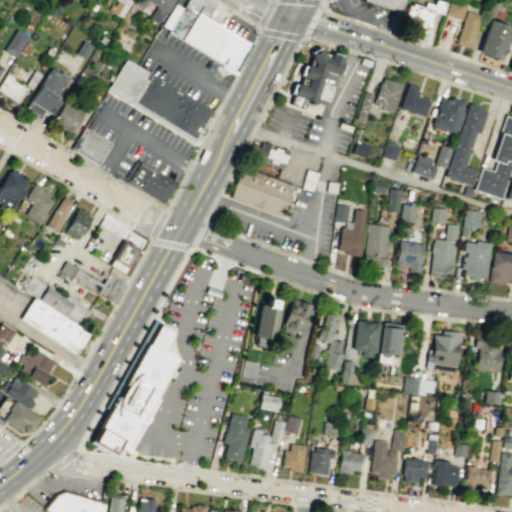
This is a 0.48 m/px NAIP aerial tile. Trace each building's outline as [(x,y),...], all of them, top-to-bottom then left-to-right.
[(114,0),(109,12),(121,17),(128,0),(114,0)] [(134,0),(133,3),(151,13),(148,18),(158,24),(172,0),(134,0)] [(232,72),(249,44),(205,17),(214,2),(210,0),(185,0),(166,32),(232,72)] [(361,0),(402,0),(398,12),(361,0)] [(433,11),(440,13),(443,2),(433,0),(431,9),(408,3),(403,22),(428,29),(433,11)] [(443,14),(447,0),(450,0),(464,5),(459,20),(443,14)] [(454,44),(465,11),(479,16),(467,48),(454,44)] [(477,52),(487,19),(508,26),(497,59),(477,52)] [(14,29),(27,37),(13,57),(1,50),(14,29)] [(23,43),(30,47),(25,55),(18,51),(23,43)] [(313,61),(311,66),(304,64),(300,75),(307,77),(304,85),(295,82),(291,93),(292,93),(289,103),(298,106),(301,97),(313,101),(324,69),(336,73),(342,57),(330,53),(328,58),(324,56),(319,47),(309,53),(313,61)] [(190,144),(210,110),(124,58),(103,92),(190,144)] [(38,116),(41,111),(49,115),(56,101),(54,100),(66,76),(46,66),(25,109),(38,116)] [(0,79),(4,73),(11,77),(9,80),(22,88),(12,105),(0,97),(0,79)] [(371,103),(380,78),(400,84),(391,110),(371,103)] [(417,87),(407,83),(398,108),(423,116),(428,100),(416,96),(418,92),(415,91),(417,87)] [(362,118),(355,115),(363,92),(370,94),(362,118)] [(429,125),(439,96),(461,103),(451,132),(429,125)] [(470,185),(475,169),(463,165),(474,132),(478,133),(485,112),(479,110),(480,107),(467,103),(443,176),(470,185)] [(81,113),(61,104),(52,124),(71,133),(81,113)] [(479,168),(472,190),(499,199),(511,160),(511,117),(504,115),(498,133),(499,134),(490,159),(495,161),(491,172),(479,168)] [(109,143),(96,165),(69,147),(82,126),(109,143)] [(349,153),(354,140),(368,145),(363,157),(349,153)] [(379,156),(384,142),(397,146),(392,161),(379,156)] [(418,151),(421,142),(434,147),(431,156),(418,151)] [(431,163),(438,143),(449,147),(442,167),(431,163)] [(267,146),(261,162),(281,170),(287,153),(267,146)] [(409,170),(415,154),(429,159),(427,165),(434,167),(430,178),(409,170)] [(136,160),(123,181),(161,204),(174,182),(136,160)] [(279,218),(227,199),(239,167),(291,187),(279,218)] [(0,203),(11,209),(26,179),(7,169),(0,181),(0,203)] [(300,187),(305,169),(315,172),(309,190),(300,187)] [(368,192),(369,180),(383,182),(382,193),(368,192)] [(324,192),(326,181),(335,182),(333,193),(324,192)] [(511,200),(503,197),(509,181),(511,181),(511,200)] [(38,223),(53,196),(31,185),(24,199),(29,202),(22,214),(38,223)] [(461,194),(464,186),(470,188),(468,196),(461,194)] [(386,188),(398,189),(395,212),(383,211),(386,188)] [(55,231),(71,202),(60,195),(44,225),(55,231)] [(397,220),(399,203),(414,205),(412,222),(397,220)] [(332,220),(334,204),(347,206),(345,222),(332,220)] [(427,222),(429,206),(443,208),(441,224),(427,222)] [(78,240),(89,215),(74,208),(63,233),(78,240)] [(335,250),(343,252),(342,254),(357,257),(364,211),(352,209),(349,230),(338,228),(335,250)] [(459,225),(461,209),(475,210),(473,227),(459,225)] [(361,260),(366,223),(386,226),(381,263),(361,260)] [(427,275),(431,239),(443,240),(445,224),(455,225),(449,274),(443,273),(443,277),(427,275)] [(511,243),(503,242),(505,225),(511,225),(511,243)] [(137,249),(125,269),(123,268),(121,272),(108,265),(112,258),(110,257),(121,239),(126,242),(127,241),(133,245),(132,246),(137,249)] [(393,267),(397,241),(421,245),(417,271),(393,267)] [(459,276),(463,241),(474,243),(474,241),(488,242),(484,278),(477,277),(476,281),(468,280),(468,277),(459,276)] [(486,282),(490,252),(511,254),(511,272),(511,282),(503,281),(503,284),(486,282)] [(111,303),(123,283),(101,270),(98,275),(103,278),(100,284),(62,261),(57,270),(111,303)] [(20,290),(29,275),(61,295),(62,293),(75,301),(74,302),(87,311),(79,324),(64,315),(63,316),(20,290)] [(74,354),(87,333),(30,297),(17,318),(74,354)] [(280,325),(289,298),(308,304),(298,332),(280,325)] [(252,336),(258,304),(276,308),(270,340),(252,336)] [(335,370),(341,353),(337,352),(340,342),(329,339),(337,316),(323,312),(314,339),(328,344),(321,366),(335,370)] [(376,323),(354,320),(350,350),(359,351),(358,356),(371,358),(376,323)] [(87,441),(111,454),(113,455),(116,448),(128,455),(159,398),(156,396),(178,356),(165,348),(175,331),(154,321),(106,409),(87,441)] [(0,342),(2,345),(12,331),(0,322),(0,342)] [(400,324),(379,322),(375,362),(387,363),(388,354),(397,355),(400,324)] [(431,334),(426,363),(453,367),(459,332),(440,330),(439,335),(431,334)] [(496,371),(499,339),(473,336),(472,348),(476,349),(474,369),(496,371)] [(16,374),(41,384),(52,359),(32,351),(30,357),(19,353),(15,362),(20,364),(16,374)] [(253,378),(239,376),(242,360),(256,363),(253,378)] [(338,383),(341,360),(350,361),(347,385),(338,383)] [(399,393),(401,376),(424,379),(422,396),(399,393)] [(4,381),(0,386),(0,391),(26,407),(35,391),(11,377),(8,383),(4,381)] [(481,403),(482,390),(497,392),(495,405),(481,403)] [(256,408),(259,394),(276,397),(273,411),(256,408)] [(361,407),(363,397),(372,399),(371,408),(361,407)] [(0,418),(0,419),(23,435),(35,417),(12,401),(0,418)] [(237,462),(221,457),(225,443),(220,442),(229,412),(245,417),(242,427),(247,428),(237,462)] [(282,430),(286,415),(299,418),(295,433),(282,430)] [(266,441),(272,419),(282,422),(276,444),(266,441)] [(321,435),(323,421),(336,423),(335,436),(321,435)] [(357,441),(359,428),(370,429),(369,443),(357,441)] [(388,449),(390,428),(402,430),(399,451),(388,449)] [(265,443),(269,444),(263,469),(246,464),(250,447),(245,446),(249,432),(266,437),(265,443)] [(500,447),(501,436),(511,438),(510,449),(500,447)] [(422,453),(424,438),(433,440),(431,454),(422,453)] [(485,460),(488,439),(497,440),(495,461),(485,460)] [(385,441),(371,440),(368,472),(374,473),(374,477),(392,479),(394,451),(384,450),(385,441)] [(451,456),(452,442),(464,444),(462,457),(451,456)] [(279,466),(281,450),(287,451),(287,444),(302,446),(299,472),(287,470),(287,467),(279,466)] [(332,449),(309,447),(306,472),(325,474),(326,457),(330,458),(332,449)] [(357,473),(359,452),(338,450),(336,471),(357,473)] [(511,493),(511,465),(509,466),(509,452),(496,452),(494,493),(511,493)] [(416,477),(423,478),(424,460),(401,459),(400,481),(415,482),(416,477)] [(455,463),(432,461),(431,485),(454,486),(455,463)] [(461,489),(483,492),(486,469),(464,466),(461,489)] [(101,511),(103,501),(61,488),(52,493),(41,506),(48,511),(101,511)] [(118,511),(104,511),(107,496),(120,498),(118,511)] [(132,511),(133,510),(136,510),(138,498),(152,499),(150,511),(132,511)]
